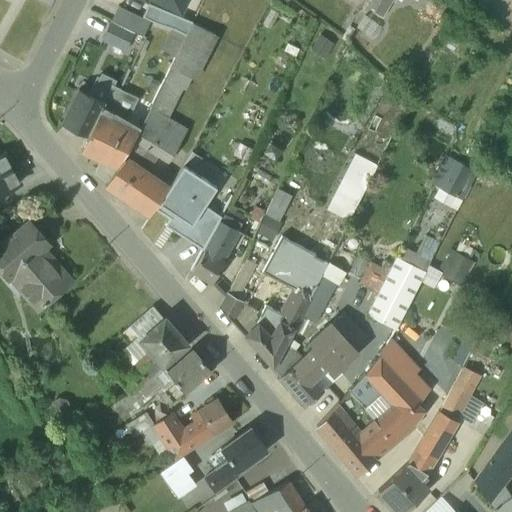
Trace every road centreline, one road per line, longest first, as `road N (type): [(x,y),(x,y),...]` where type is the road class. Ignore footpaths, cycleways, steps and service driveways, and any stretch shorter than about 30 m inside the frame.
road 1 (residential): [(0,90),(354,511)]
road 2 (residential): [(0,88),(35,71),(74,0)]
